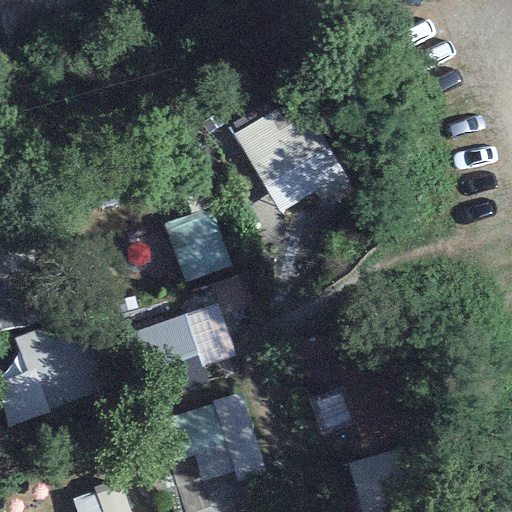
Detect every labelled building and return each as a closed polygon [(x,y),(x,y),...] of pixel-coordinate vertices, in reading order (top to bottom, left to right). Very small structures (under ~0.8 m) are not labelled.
[(246,127),(283,212),(347,185),(309,99),(246,127)] [(173,225),(195,282),(244,263),(222,207),(173,225)] [(36,221),(0,233),(0,287),(14,329),(67,311),(36,221)] [(7,373),(21,418),(114,390),(92,315),(26,335),(35,364),(7,373)] [(233,326),(177,337),(188,389),(244,377),(233,326)] [(187,457),(207,453),(211,480),(271,470),(259,395),(179,408),(187,457)] [(419,450),(360,460),(368,511),(393,511),(429,506),(419,450)] [(85,511),(141,511),(132,479),(81,495),(85,511)]
